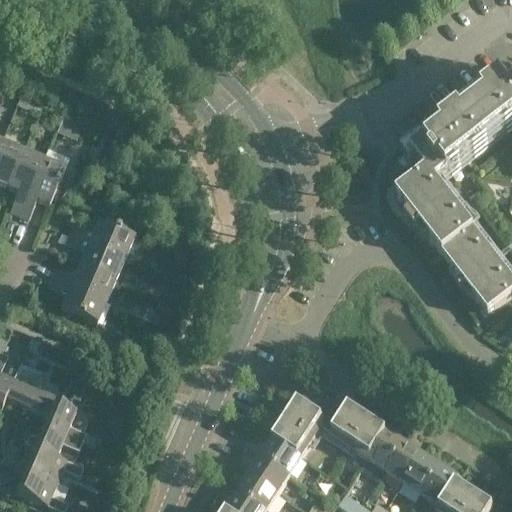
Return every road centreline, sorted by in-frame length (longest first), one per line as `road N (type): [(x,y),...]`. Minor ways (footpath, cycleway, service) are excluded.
road 1 (residential): [(511,373),(471,346),(400,257),(384,251),(351,261),(297,345)]
road 2 (residential): [(511,485),(297,345)]
road 3 (tertiary): [(166,511),(249,319)]
road 4 (residential): [(511,22),(498,21),(356,122)]
road 5 (tertiary): [(269,139),(251,105),(211,67),(165,39),(149,40)]
road 6 (tertiary): [(149,40),(155,59),(206,111),(237,163)]
road 7 (tertiary): [(255,304),(266,298),(288,236),(279,165)]
road 8 (tertiary): [(237,163),(254,219),(255,304)]
